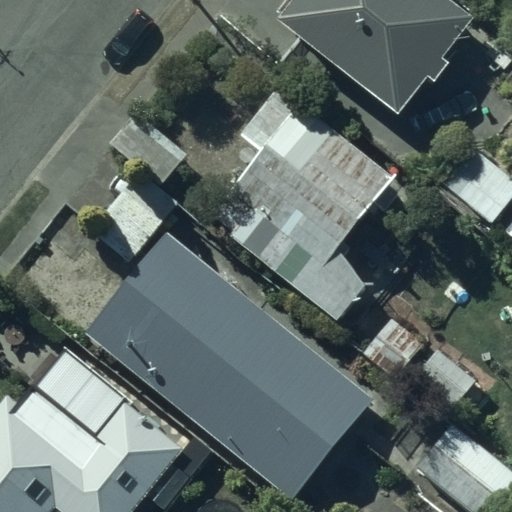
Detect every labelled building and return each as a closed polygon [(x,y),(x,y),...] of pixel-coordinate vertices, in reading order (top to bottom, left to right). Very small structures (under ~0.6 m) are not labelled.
[(427,0),(314,0),(284,37),(406,137),(483,45),(427,0)] [(275,178),(228,230),(347,337),(380,301),(343,268),(401,204),(292,106),(248,154),(275,178)] [(194,160),(138,114),(112,146),(168,191),(194,160)] [(511,200),(511,175),(469,143),(439,183),(494,224),(511,200)] [(178,203),(138,172),(89,233),(130,265),(178,203)] [(187,243),(95,348),(282,511),(297,511),(384,414),(187,243)] [(165,511),(209,467),(137,408),(84,463),(17,406),(0,426),(0,511),(165,511)] [(511,511),(511,475),(456,429),(417,476),(459,511),(511,511)]
